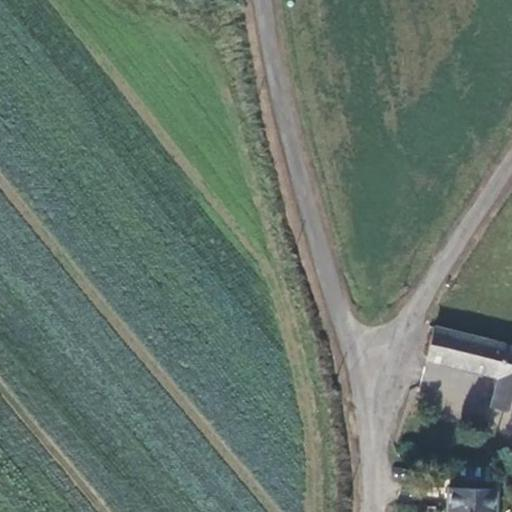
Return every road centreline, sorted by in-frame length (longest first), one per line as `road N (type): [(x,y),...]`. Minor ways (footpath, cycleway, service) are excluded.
road 1 (unclassified): [(262,0),(294,158),(351,352),(374,379)]
road 2 (unclassified): [(374,379),(511,160)]
road 3 (unclassified): [(374,379),(366,511)]
